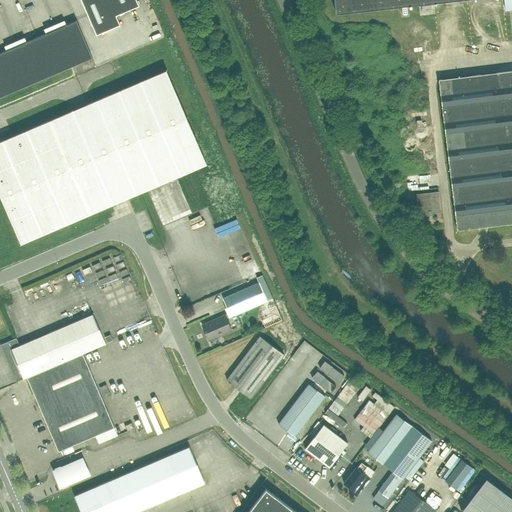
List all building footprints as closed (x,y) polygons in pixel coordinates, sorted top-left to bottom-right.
[(80,0),(96,35),(120,25),(116,16),(139,6),(136,0),(80,0)] [(333,0),(335,13),(450,0),(333,0)] [(92,59),(75,19),(75,20),(0,52),(0,97),(91,58),(92,59)] [(511,223),(511,70),(438,80),(456,230),(511,223)] [(206,164),(166,71),(0,142),(0,195),(20,243),(206,164)] [(406,192),(404,177),(394,178),(396,193),(406,192)] [(438,191),(416,194),(418,215),(441,212),(438,191)] [(266,301),(258,282),(222,298),(226,307),(224,308),(227,314),(202,324),(208,340),(231,331),(226,318),(266,301)] [(16,338),(0,345),(4,353),(4,354),(11,371),(13,374),(16,381),(16,382),(26,377),(82,354),(105,344),(92,314),(47,333),(19,346),(16,338)] [(283,355),(259,336),(226,380),(250,398),(283,355)] [(82,354),(26,377),(58,451),(96,434),(100,441),(118,433),(82,354)] [(367,387),(354,377),(337,400),(351,410),(367,387)] [(324,396),(308,384),(278,424),(294,436),(324,396)] [(378,393),(372,402),(384,410),(386,407),(393,412),(397,406),(378,393)] [(395,413),(366,451),(382,464),(411,426),(395,413)] [(135,423),(137,418),(126,414),(124,419),(135,423)] [(347,443),(323,424),(304,449),(329,467),(347,443)] [(431,441),(412,426),(383,464),(392,471),(378,490),(387,498),(431,441)] [(136,511),(205,483),(189,446),(73,496),(80,511),(136,511)] [(426,470),(441,482),(459,458),(444,446),(426,470)] [(82,454),(50,467),(57,482),(58,485),(90,472),(86,463),(82,454)] [(370,478),(368,477),(373,471),(367,467),(361,462),(356,468),(355,467),(343,483),(349,488),(348,490),(356,496),(370,478)] [(427,485),(423,492),(427,494),(432,487),(427,485)] [(295,511),(265,489),(247,511),(295,511)] [(434,511),(436,510),(409,490),(391,511),(434,511)]
